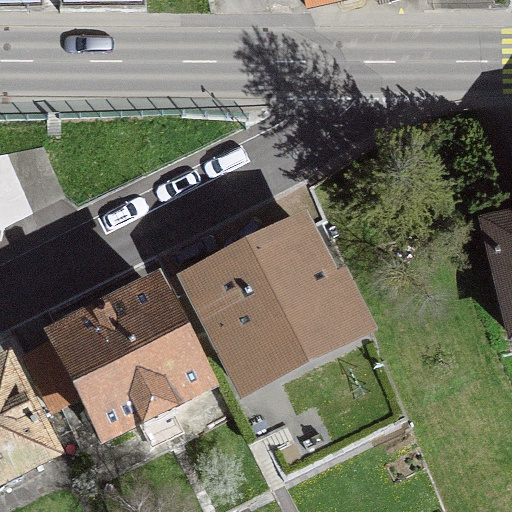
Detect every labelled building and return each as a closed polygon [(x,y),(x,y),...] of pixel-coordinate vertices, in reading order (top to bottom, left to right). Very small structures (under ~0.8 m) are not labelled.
[(0,156),(0,225),(61,195),(42,148),(0,156)] [(511,215),(485,222),(511,329),(511,215)] [(226,256),(170,284),(175,293),(192,284),(245,390),(362,332),(340,289),(333,293),(302,230),(230,265),(226,256)] [(207,390),(157,292),(27,361),(53,412),(82,398),(103,442),(207,390)] [(0,484),(53,459),(7,367),(0,370),(0,484)]
